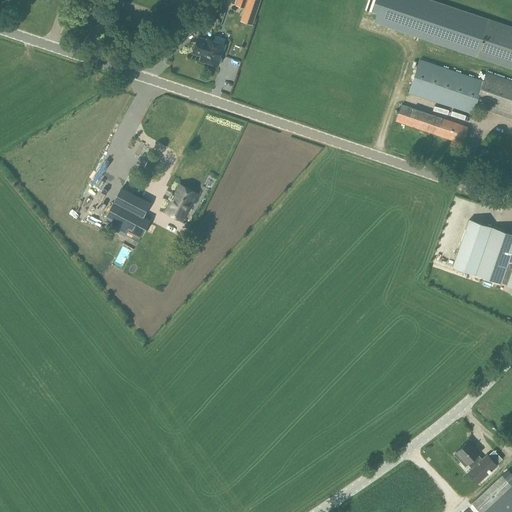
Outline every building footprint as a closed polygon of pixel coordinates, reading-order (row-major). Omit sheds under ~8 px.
[(261,0),(237,0),(235,5),(244,9),(240,21),(252,26),(261,0)] [(367,0),(365,9),(378,14),(375,23),(474,56),(476,56),(511,68),(511,80),(487,72),(484,80),(483,80),(476,78),(420,59),(409,92),(409,93),(473,114),(476,106),(511,117),(511,26),(488,19),(486,18),(430,0),(367,0)] [(209,13),(197,23),(204,30),(216,20),(209,13)] [(207,41),(198,38),(195,45),(194,45),(193,47),(192,48),(192,50),(194,51),(193,53),(202,56),(201,60),(218,65),(218,63),(220,63),(221,62),(222,61),(221,59),(220,58),(225,45),(208,39),(207,41)] [(96,112),(96,118),(108,117),(108,105),(101,105),(102,112),(96,112)] [(463,144),(468,127),(402,105),(396,122),(463,144)] [(148,161),(144,169),(155,175),(159,168),(148,161)] [(194,199),(195,200),(196,196),(195,195),(178,186),(166,212),(183,221),(194,199)] [(142,218),(149,204),(121,190),(114,204),(120,207),(112,224),(140,238),(148,222),(142,218)] [(511,234),(471,221),(455,268),(502,284),(502,283),(508,285),(507,285),(511,287),(511,234)] [(478,455),(479,454),(468,442),(454,454),(460,460),(462,458),(468,465),(471,468),(466,473),(478,485),(498,466),(497,465),(502,459),(494,450),(488,456),(487,454),(482,459),(478,455)] [(429,458),(438,471),(449,463),(439,450),(429,458)] [(450,485),(460,480),(452,464),(442,469),(450,485)] [(511,474),(508,470),(473,503),(481,511),(486,511),(511,488),(511,474)] [(511,511),(511,488),(486,511),(511,511)]
